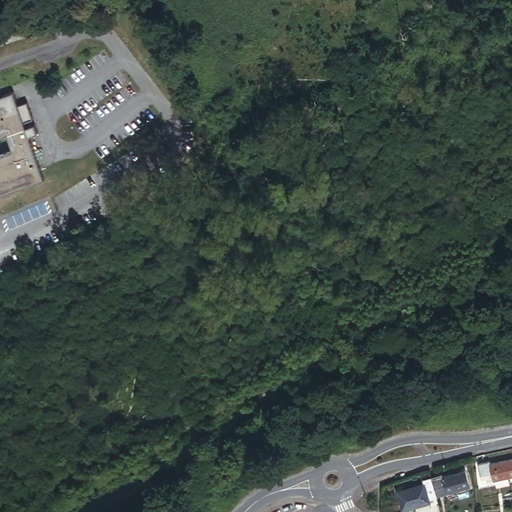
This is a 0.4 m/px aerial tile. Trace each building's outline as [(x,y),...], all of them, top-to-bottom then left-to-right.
[(17,122),(15,117),(24,113),(17,98),(9,101),(3,88),(0,89),(0,187),(38,172),(20,130),(29,126),(26,119),(17,122)] [(498,488),(511,485),(511,466),(494,471),(497,484),(498,488)] [(485,487),(497,484),(494,471),(493,467),(481,470),(485,487)] [(437,485),(442,503),(474,494),(469,479),(446,485),(443,485),(443,483),(437,485)] [(429,511),(443,508),(442,503),(437,485),(430,487),(431,492),(404,500),(407,511),(429,511)]
